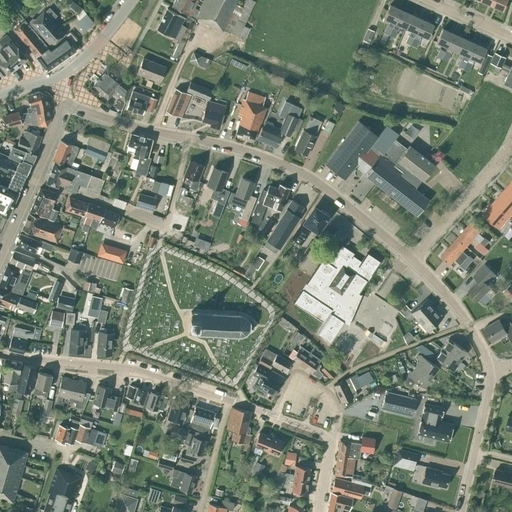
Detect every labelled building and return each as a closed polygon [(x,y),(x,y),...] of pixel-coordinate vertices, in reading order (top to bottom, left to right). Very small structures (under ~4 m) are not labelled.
[(194,7),(197,0),(196,0),(189,0),(190,0),(189,0),(174,0),(171,6),(195,17),(198,9),(194,7)] [(202,0),(198,9),(195,17),(223,31),(238,37),(239,35),(245,38),(250,29),(243,26),(255,2),(251,0),(245,0),(242,7),(235,4),(237,0),(202,0)] [(494,0),(492,5),(503,10),(507,0),(494,0)] [(389,35),(400,10),(389,5),(383,18),(389,21),(387,25),(379,41),(384,43),(388,34),(389,35)] [(56,16),(49,8),(44,12),(43,11),(35,19),(34,19),(32,18),(29,20),(29,23),(50,46),(64,34),(51,20),(56,16)] [(166,8),(161,19),(184,30),(185,28),(180,25),(184,19),(190,22),(187,27),(191,29),(195,20),(179,12),(178,14),(166,8)] [(405,28),(411,15),(400,10),(389,35),(394,37),(399,26),(405,28)] [(76,20),(84,29),(94,20),(87,11),(76,20)] [(410,45),(422,20),(411,15),(405,28),(411,31),(408,35),(405,42),(410,45)] [(180,39),(184,30),(161,19),(156,30),(167,35),(167,36),(168,38),(171,40),(173,39),(174,38),(178,41),(180,39)] [(422,20),(410,45),(416,47),(421,36),(427,38),(433,25),(422,20)] [(36,57),(48,48),(24,21),(14,30),(36,57)] [(368,43),(373,31),(367,28),(362,40),(363,41),(368,43)] [(442,29),(436,42),(447,47),(453,34),(442,29)] [(457,52),(464,39),(453,34),(445,51),(441,59),(447,61),(452,50),(457,52)] [(48,48),(36,57),(47,71),(75,51),(68,41),(67,42),(65,39),(50,50),(48,48)] [(468,57),(474,43),(464,39),(457,52),(468,57)] [(0,72),(3,70),(6,74),(13,68),(14,68),(15,69),(20,66),(18,64),(19,64),(26,58),(11,40),(0,48),(0,72)] [(172,56),(177,58),(184,44),(178,42),(172,56)] [(466,61),(463,69),(468,71),(474,60),(479,62),(485,49),(474,43),(468,57),(466,61)] [(439,49),(436,56),(441,59),(445,51),(439,49)] [(490,63),(500,68),(505,57),(495,52),(490,63)] [(206,68),(210,60),(200,56),(201,56),(193,53),(189,60),(206,68)] [(486,67),(491,56),(485,53),(480,64),(486,67)] [(160,83),(166,67),(142,58),(137,74),(160,83)] [(457,66),(463,69),(466,61),(461,59),(457,66)] [(508,72),(511,73),(511,62),(510,67),(502,63),(500,68),(503,69),(503,70),(508,72)] [(130,88),(123,82),(125,80),(120,75),(118,78),(107,69),(98,80),(96,80),(93,82),(94,84),(93,86),(103,94),(104,94),(107,98),(112,92),(124,103),(130,88)] [(511,86),(511,73),(508,72),(503,83),(511,86)] [(480,131),(495,138),(511,98),(511,91),(499,86),(495,97),(489,94),(493,83),(483,79),(475,98),(491,104),(480,131)] [(190,82),(186,91),(208,100),(212,91),(190,82)] [(469,94),(471,90),(461,85),(459,89),(469,94)] [(180,117),(181,117),(190,95),(175,89),(165,111),(180,117)] [(152,111),(153,108),(156,99),(132,91),(126,109),(142,114),(144,108),(152,111)] [(46,96),(38,92),(26,95),(30,107),(26,108),(27,112),(22,114),(23,116),(19,117),(18,111),(1,116),(7,126),(21,123),(21,122),(25,121),(25,123),(30,122),(30,125),(37,124),(38,125),(46,126),(50,118),(48,103),(46,96)] [(261,105),(264,97),(248,92),(245,100),(243,99),(237,115),(241,117),(236,133),(253,139),(259,123),(260,123),(266,107),(261,105)] [(308,101),(310,97),(298,92),(296,96),(308,101)] [(120,110),(123,102),(117,100),(114,108),(120,110)] [(207,100),(201,121),(209,123),(209,125),(219,128),(223,113),(225,105),(208,100),(207,100)] [(261,127),(256,138),(276,147),(281,136),(279,135),(281,132),(289,136),(297,118),(287,113),(280,129),(273,126),(273,124),(267,121),(265,122),(264,122),(262,127),(261,127)] [(314,135),(321,122),(310,117),(304,130),(303,130),(294,149),(306,155),(315,136),(314,135)] [(334,123),(328,120),(323,130),(329,133),(334,123)] [(386,125),(377,136),(358,121),(324,164),(344,179),(354,166),(355,167),(354,168),(354,169),(353,170),(353,171),(353,172),(354,173),(354,174),(359,177),(363,172),(364,173),(363,174),(416,216),(428,200),(414,189),(421,180),(422,180),(434,165),(409,145),(406,149),(394,139),(398,134),(386,125)] [(35,153),(41,136),(24,130),(22,139),(19,138),(16,146),(35,153)] [(139,136),(132,134),(130,134),(130,135),(127,145),(128,145),(126,152),(139,155),(134,173),(135,173),(134,177),(139,178),(140,174),(145,176),(150,158),(147,157),(148,151),(149,151),(152,139),(143,137),(143,136),(139,135),(139,136)] [(76,169),(78,164),(72,162),(78,147),(60,141),(52,160),(76,169)] [(17,193),(18,190),(20,190),(22,187),(21,185),(26,174),(17,170),(21,161),(7,156),(7,155),(0,152),(0,143),(1,143),(0,142),(0,173),(3,175),(2,177),(4,178),(3,181),(8,183),(6,188),(17,193)] [(103,161),(107,151),(88,143),(83,153),(103,161)] [(466,171),(484,152),(474,143),(464,153),(455,145),(447,154),(466,171)] [(17,170),(26,174),(27,173),(28,173),(31,165),(30,164),(31,163),(34,155),(25,151),(11,146),(7,155),(7,156),(21,161),(17,170)] [(161,164),(163,156),(155,154),(153,162),(161,164)] [(196,191),(199,182),(197,181),(203,166),(189,161),(184,176),(192,179),(189,188),(196,191)] [(99,192),(103,180),(54,162),(46,183),(57,187),(59,182),(67,185),(65,190),(74,193),(78,184),(99,192)] [(219,172),(212,169),(206,185),(213,188),(212,191),(214,192),(212,198),(216,200),(211,215),(219,218),(229,191),(221,188),(227,172),(220,170),(219,172)] [(0,214),(7,217),(17,193),(6,188),(8,183),(3,181),(4,178),(2,177),(3,175),(0,173),(0,214)] [(154,177),(152,188),(166,191),(168,180),(154,177)] [(246,220),(250,212),(255,198),(249,195),(254,182),(241,178),(235,194),(247,199),(237,225),(243,228),(246,220)] [(511,198),(511,179),(502,190),(511,198)] [(280,210),(288,188),(279,185),(277,189),(268,185),(266,190),(264,189),(258,205),(256,205),(254,209),(255,210),(252,217),(259,220),(262,212),(266,203),(271,205),(271,206),(280,210)] [(190,207),(193,199),(183,195),(186,188),(181,187),(176,202),(190,207)] [(53,221),(55,217),(57,211),(52,209),(53,204),(51,203),(53,202),(55,199),(53,197),(55,193),(39,188),(29,212),(53,221)] [(509,216),(511,213),(511,198),(502,190),(493,202),(509,216)] [(135,206),(153,211),(156,198),(139,193),(135,206)] [(83,216),(88,203),(68,197),(64,210),(83,216)] [(111,204),(123,209),(126,202),(114,197),(111,204)] [(279,249),(284,240),(299,217),(297,216),(303,207),(291,200),(266,240),(266,241),(263,246),(275,253),(278,248),(279,249)] [(482,213),(499,228),(509,216),(493,202),(482,213)] [(89,225),(88,226),(96,229),(99,221),(114,227),(118,215),(105,210),(105,209),(88,203),(83,216),(85,217),(91,219),(89,225)] [(308,231),(311,227),(317,231),(328,214),(321,209),(319,211),(314,208),(304,223),(302,226),(300,225),(291,238),(300,245),(309,231),(308,231)] [(62,225),(28,213),(21,229),(33,234),(56,242),(61,229),(73,233),(75,228),(63,224),(62,225)] [(75,228),(78,219),(71,217),(68,226),(75,228)] [(269,231),(275,222),(269,218),(263,227),(263,228),(261,231),(266,234),(269,231)] [(464,229),(474,237),(477,233),(482,228),(472,219),(464,229)] [(466,246),(474,237),(464,229),(456,238),(466,246)] [(477,233),(474,237),(479,242),(481,240),(483,238),(477,233)] [(39,242),(35,240),(19,234),(15,244),(35,253),(38,246),(51,252),(53,246),(40,240),(39,242)] [(152,247),(155,237),(149,236),(146,246),(152,247)] [(484,247),(484,246),(489,241),(484,237),(483,238),(481,240),(479,242),(484,247)] [(462,250),(466,246),(456,238),(448,247),(468,265),(473,259),(468,255),(462,250)] [(202,241),(200,247),(207,249),(209,243),(202,241)] [(484,247),(479,242),(475,247),(484,255),(488,249),(484,246),(484,247)] [(137,260),(141,247),(133,244),(128,257),(137,260)] [(108,245),(104,257),(122,262),(126,250),(108,245)] [(328,263),(322,258),(292,302),(305,311),(304,312),(321,323),(315,333),(330,343),(344,322),(342,321),(346,316),(350,319),(358,301),(355,299),(380,262),(366,253),(360,261),(352,256),(353,253),(340,245),(328,263)] [(100,255),(102,249),(91,246),(89,252),(100,255)] [(464,270),(468,265),(448,247),(440,256),(450,264),(454,259),(460,264),(459,265),(464,270)] [(79,263),(82,252),(71,248),(67,258),(79,263)] [(8,262),(19,267),(30,271),(31,269),(30,268),(34,259),(13,251),(8,262)] [(252,267),(257,270),(263,260),(258,256),(252,267)] [(30,271),(19,267),(18,269),(7,264),(0,280),(0,287),(9,292),(9,291),(20,294),(30,271)] [(478,301),(491,287),(487,283),(495,274),(485,264),(473,276),(478,280),(468,291),(478,301)] [(458,283),(466,274),(463,271),(455,280),(458,283)] [(91,282),(84,280),(82,288),(88,290),(99,294),(100,288),(95,287),(96,283),(91,281),(91,282)] [(511,301),(511,285),(510,284),(503,292),(511,301)] [(128,303),(132,290),(124,287),(120,301),(128,303)] [(33,312),(36,304),(19,297),(0,288),(0,308),(1,309),(2,305),(14,310),(16,306),(33,312)] [(34,298),(37,292),(28,289),(26,295),(34,298)] [(50,292),(48,298),(54,301),(57,295),(50,292)] [(72,311),(74,298),(58,294),(55,307),(72,311)] [(91,295),(88,308),(99,310),(101,298),(91,295)] [(99,310),(98,316),(96,321),(104,323),(106,311),(105,311),(108,298),(102,296),(101,298),(99,310)] [(418,322),(433,309),(429,304),(431,303),(427,298),(410,313),(418,322)] [(404,317),(411,310),(406,305),(399,312),(404,317)] [(433,309),(418,322),(426,331),(443,317),(439,312),(438,314),(433,309)] [(61,327),(64,312),(51,310),(48,325),(61,327)] [(73,328),(75,313),(66,312),(64,327),(73,328)] [(253,329),(253,323),(249,322),(245,316),(239,315),(190,312),(190,318),(189,327),(189,333),(239,336),(245,334),(249,329),(253,329)] [(0,323),(7,325),(9,318),(1,315),(0,314),(0,323)] [(484,328),(492,342),(507,333),(511,343),(511,342),(511,324),(510,322),(503,326),(499,319),(484,328)] [(31,338),(33,332),(14,327),(8,349),(22,353),(25,341),(26,337),(31,338)] [(111,355),(113,328),(106,328),(106,332),(98,331),(96,353),(111,355)] [(68,351),(82,352),(83,344),(85,344),(86,337),(84,336),(84,330),(70,329),(68,351)] [(382,340),(372,333),(369,337),(380,344),(382,340)] [(441,349),(459,362),(466,352),(448,339),(441,349)] [(414,348),(430,358),(433,353),(421,345),(414,348)] [(320,360),(300,347),(298,350),(291,359),(311,373),(315,376),(316,375),(319,377),(321,373),(319,371),(318,368),(320,365),(318,364),(320,360)] [(276,354),(265,349),(258,363),(269,369),(271,365),(285,372),(290,362),(276,354)] [(452,372),(459,362),(441,349),(434,359),(452,372)] [(415,367),(431,378),(438,368),(420,355),(416,360),(419,361),(415,367)] [(15,392),(21,362),(5,359),(3,371),(5,372),(3,382),(9,383),(8,390),(15,392)] [(339,371),(329,361),(325,365),(325,364),(321,369),(330,379),(335,374),(339,371)] [(29,393),(35,366),(22,364),(14,398),(10,413),(18,415),(22,400),(20,399),(21,391),(29,393)] [(273,395),(280,382),(265,375),(268,369),(257,364),(252,374),(257,377),(253,386),(265,393),(265,391),(273,395)] [(424,388),(431,378),(415,367),(411,372),(409,370),(402,381),(410,389),(415,382),(424,388)] [(372,381),(367,371),(357,376),(356,374),(333,386),(341,403),(357,395),(355,390),(372,381)] [(46,396),(47,390),(51,375),(38,372),(34,386),(35,387),(33,393),(46,396)] [(68,401),(73,380),(61,377),(57,396),(55,402),(60,404),(62,397),(68,398),(68,401)] [(73,380),(68,401),(75,402),(74,407),(83,409),(87,400),(82,398),(86,382),(73,380)] [(111,396),(108,395),(110,388),(97,385),(93,403),(105,405),(104,407),(116,410),(119,397),(112,395),(111,396)] [(144,406),(148,394),(146,393),(147,391),(137,387),(137,388),(129,385),(125,397),(133,399),(132,402),(144,406)] [(148,394),(144,406),(156,410),(156,409),(162,411),(166,397),(161,395),(160,395),(159,393),(157,392),(155,393),(151,392),(150,394),(148,394)] [(400,392),(396,406),(416,411),(419,396),(400,392)] [(48,417),(52,400),(45,398),(41,415),(48,417)] [(181,424),(183,420),(184,419),(185,417),(184,416),(188,404),(173,399),(167,419),(181,424)] [(363,414),(368,416),(372,404),(367,402),(363,414)] [(440,417),(442,408),(424,403),(418,427),(417,433),(416,433),(417,434),(424,435),(422,441),(432,444),(434,438),(448,441),(452,424),(438,421),(439,417),(440,417)] [(208,433),(214,413),(195,406),(189,424),(195,426),(194,429),(208,433)] [(247,450),(251,434),(249,433),(250,428),(249,426),(247,426),(250,412),(231,407),(226,429),(233,431),(231,440),(244,443),(243,449),(247,450)] [(158,421),(163,418),(160,413),(155,416),(158,421)] [(78,423),(80,418),(70,415),(68,420),(78,423)] [(89,427),(91,422),(80,418),(78,423),(79,424),(89,427)] [(103,432),(89,428),(89,427),(79,424),(78,429),(70,427),(69,429),(59,425),(55,439),(73,444),(74,439),(84,443),(84,442),(98,446),(103,432)] [(183,440),(187,430),(172,425),(169,435),(183,440)] [(398,440),(399,430),(384,427),(382,438),(398,440)] [(201,455),(206,441),(193,437),(194,433),(186,431),(183,443),(188,445),(185,454),(181,453),(179,460),(193,464),(195,457),(196,458),(198,454),(201,455)] [(265,451),(271,437),(259,432),(253,446),(265,451)] [(349,457),(349,458),(359,459),(360,451),(372,453),(374,438),(361,436),(360,443),(339,440),(337,452),(349,454),(348,457),(349,457)] [(271,437),(265,451),(277,456),(283,442),(271,437)] [(13,451),(7,449),(7,446),(0,444),(0,498),(12,503),(27,452),(14,448),(13,451)] [(123,454),(129,455),(132,445),(126,444),(123,454)] [(398,448),(395,460),(410,464),(414,452),(398,448)] [(286,451),(283,464),(294,466),(296,453),(286,451)] [(348,465),(349,458),(349,457),(348,457),(349,454),(337,452),(334,475),(346,477),(346,476),(351,477),(351,479),(360,480),(361,475),(352,474),(353,465),(348,465)] [(171,470),(174,462),(159,457),(156,466),(171,470)] [(85,469),(92,472),(96,464),(88,461),(85,469)] [(260,472),(263,465),(256,462),(253,469),(260,472)] [(121,473),(123,465),(117,463),(114,471),(121,473)] [(278,470),(276,474),(284,477),(293,478),(308,481),(310,468),(295,466),(294,474),(285,472),(284,473),(278,470)] [(436,471),(436,469),(425,467),(421,482),(437,487),(437,485),(445,487),(448,474),(436,471)] [(72,501),(81,477),(55,469),(47,493),(49,493),(43,510),(48,511),(72,511),(74,507),(60,503),(62,498),(72,501)] [(253,469),(250,476),(257,479),(260,472),(253,469)] [(511,472),(504,470),(503,471),(495,469),(492,482),(500,484),(500,485),(511,487),(511,472)] [(184,473),(179,471),(177,478),(172,476),(169,485),(180,488),(179,489),(190,493),(195,476),(184,472),(184,473)] [(284,477),(276,474),(271,485),(279,488),(284,477)] [(305,494),(308,481),(293,478),(291,491),(305,494)] [(368,494),(370,487),(335,478),(331,491),(359,498),(361,492),(368,494)] [(258,492),(259,483),(252,482),(250,490),(258,492)] [(119,493),(114,510),(118,511),(117,511),(131,511),(136,499),(135,498),(137,491),(124,486),(122,494),(119,493)] [(395,509),(400,494),(391,491),(386,506),(395,509)] [(327,511),(341,511),(342,508),(349,510),(352,499),(340,495),(331,493),(327,511)] [(184,506),(186,498),(174,494),(172,503),(184,506)] [(270,494),(269,500),(279,502),(280,496),(270,494)] [(232,510),(234,502),(220,499),(219,506),(208,504),(206,511),(224,511),(225,509),(232,510)] [(424,511),(422,511),(424,503),(416,500),(413,508),(411,511),(424,511)]
